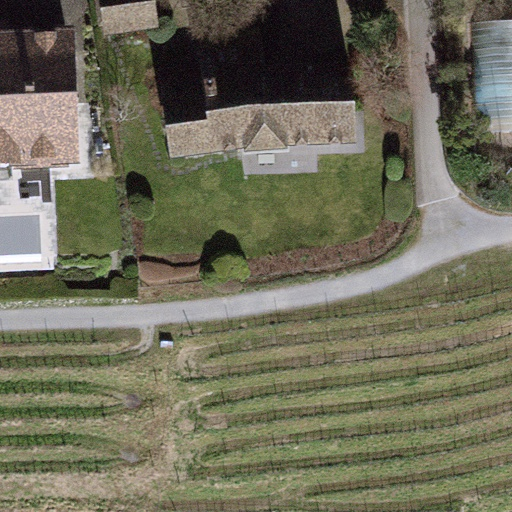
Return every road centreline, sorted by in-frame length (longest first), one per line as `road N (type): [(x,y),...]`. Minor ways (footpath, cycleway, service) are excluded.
road 1 (track): [(0,327),(131,325),(343,292),(433,248),(511,235)]
road 2 (track): [(417,0),(433,248)]
